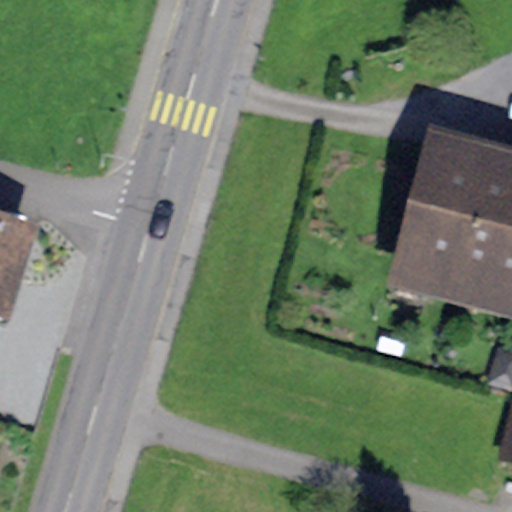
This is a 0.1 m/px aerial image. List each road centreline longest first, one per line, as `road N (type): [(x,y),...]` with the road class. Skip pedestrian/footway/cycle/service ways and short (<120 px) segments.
road 1 (secondary): [(148,241),(65,511)]
road 2 (secondary): [(222,0),(148,241)]
road 3 (residential): [(148,241),(0,202)]
